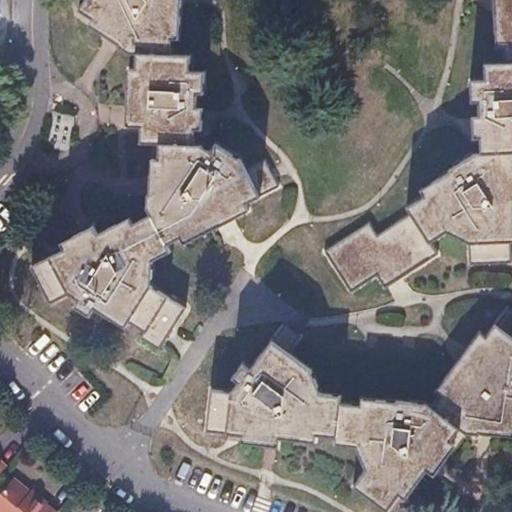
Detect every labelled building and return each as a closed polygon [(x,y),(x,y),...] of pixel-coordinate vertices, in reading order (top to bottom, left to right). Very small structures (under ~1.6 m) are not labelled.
[(89,0),(82,12),(94,19),(91,26),(117,41),(116,44),(133,52),(141,52),(171,53),(172,39),(177,40),(179,0),(89,0)] [(511,0),(493,0),(495,49),(501,48),(502,65),(511,64),(511,0)] [(141,69),(133,69),(132,131),(145,133),(145,147),(161,147),(196,148),(197,127),(201,127),(202,106),(197,106),(197,90),(202,90),(203,69),(190,69),(191,53),(171,53),(141,52),(141,69)] [(480,104),(480,121),(481,143),(482,159),(511,157),(511,64),(502,65),(485,65),(486,79),(473,79),(474,105),(480,104)] [(153,199),(151,199),(150,212),(153,218),(170,248),(181,243),(184,247),(252,210),(249,204),(280,188),(267,164),(248,174),(243,165),(218,150),(215,155),(202,148),(196,148),(161,147),(160,161),(155,160),(153,199)] [(455,175),(425,194),(428,199),(412,209),(416,216),(434,245),(450,235),(474,246),(474,265),(511,265),(511,245),(511,244),(511,157),(482,159),(475,159),(454,173),(455,175)] [(372,228),(329,257),(354,297),(376,282),(384,295),(441,257),(434,245),(416,216),(380,239),(372,228)] [(66,250),(69,256),(39,273),(58,308),(74,298),(86,305),(82,313),(94,320),(99,313),(128,331),(132,324),(154,288),(157,262),(172,253),(170,248),(153,218),(134,228),(130,221),(102,238),(98,232),(66,250)] [(187,308),(154,288),(132,324),(151,334),(147,342),(161,350),(187,308)] [(487,341),(482,338),(437,396),(442,399),(432,413),(458,432),(465,437),(476,439),(477,431),(511,435),(511,318),(508,315),(487,341)] [(296,344),(282,334),(273,345),(288,357),(291,352),(296,344)] [(273,345),(270,350),(284,361),(288,357),(273,345)] [(232,384),(239,389),(232,398),(215,396),(210,436),(242,439),(280,443),(315,447),(316,440),(336,443),(342,407),(343,400),(320,397),(310,371),(288,357),(284,361),(270,350),(251,375),(243,369),(232,384)] [(360,410),(342,407),(336,443),(336,448),(354,450),(366,476),(356,489),(384,511),(387,511),(398,499),(403,502),(425,474),(449,444),(458,432),(432,413),(426,409),(361,402),(360,410)] [(511,435),(477,431),(476,439),(511,443),(511,435)] [(280,443),(242,439),(241,448),(279,452),(280,443)] [(456,449),(449,444),(425,474),(432,479),(456,449)] [(12,483),(0,497),(0,511),(57,511),(15,478),(12,483)]
